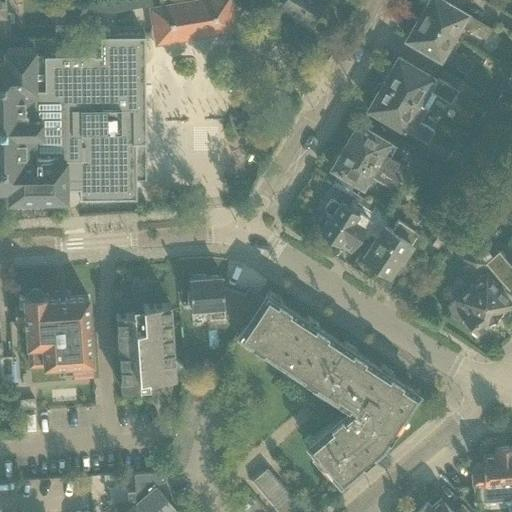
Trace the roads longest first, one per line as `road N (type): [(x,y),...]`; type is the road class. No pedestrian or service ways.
road 1 (residential): [(242,234),(496,386)]
road 2 (residential): [(242,234),(385,0)]
road 3 (residential): [(0,249),(242,234)]
road 4 (residential): [(496,386),(357,511)]
road 5 (residential): [(223,511),(204,490),(203,458),(223,385)]
